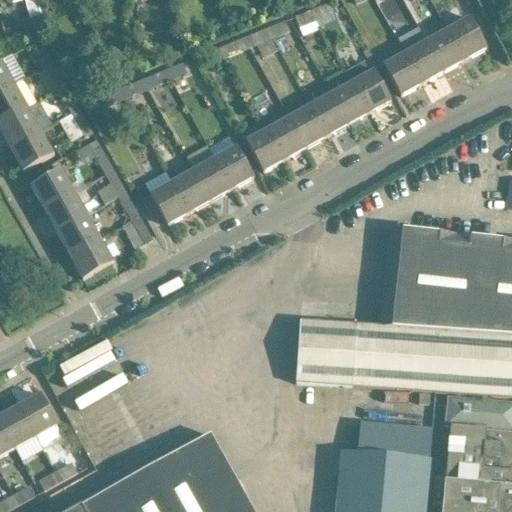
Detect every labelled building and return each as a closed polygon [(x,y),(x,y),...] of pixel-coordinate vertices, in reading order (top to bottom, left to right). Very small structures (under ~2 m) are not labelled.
[(37,0),(36,0),(26,3),(30,20),(34,19),(38,38),(45,34),(41,17),(42,17),(37,0)] [(330,7),(313,14),(317,24),(334,17),(330,7)] [(317,24),(313,14),(296,21),(303,39),(320,32),(317,24)] [(469,21),(447,33),(464,64),(486,52),(469,21)] [(286,26),(269,33),(273,42),(290,35),(286,26)] [(273,42),(269,33),(252,40),(259,57),(276,50),(273,42)] [(447,33),(426,44),(443,75),(464,64),(447,33)] [(33,48),(45,71),(54,66),(42,43),(33,48)] [(241,44),(224,51),(228,61),(245,54),(241,44)] [(426,44),(405,56),(422,87),(443,75),(426,44)] [(228,61),(224,51),(207,58),(211,68),(228,61)] [(422,87),(405,56),(383,68),(401,99),(422,87)] [(0,64),(0,95),(15,87),(2,63),(0,64)] [(45,71),(58,94),(67,89),(54,66),(45,71)] [(183,68),(166,75),(170,85),(187,78),(183,68)] [(373,74),(351,86),(369,117),(390,105),(373,74)] [(170,85),(166,75),(149,82),(153,92),(170,85)] [(351,86),(330,97),(348,128),(369,117),(351,86)] [(0,95),(0,125),(28,111),(15,87),(0,95)] [(140,87),(123,94),(126,103),(143,96),(140,87)] [(58,94),(71,118),(80,113),(67,89),(58,94)] [(126,103),(123,94),(106,101),(110,110),(126,103)] [(330,97),(309,109),(327,140),(348,128),(330,97)] [(309,109),(288,121),(306,152),(327,140),(309,109)] [(0,125),(0,133),(9,151),(41,134),(28,111),(0,125)] [(80,113),(71,118),(84,141),(93,136),(80,113)] [(288,121),(267,132),(285,163),(306,152),(288,121)] [(285,163),(267,132),(246,144),(263,175),(285,163)] [(41,134),(9,151),(23,175),(54,158),(41,134)] [(93,155),(105,178),(114,173),(101,150),(93,155)] [(236,150),(214,162),(231,193),(253,181),(236,150)] [(214,162),(193,174),(210,205),(231,193),(214,162)] [(30,189),(43,212),(74,195),(61,171),(30,189)] [(105,178),(118,202),(127,197),(114,173),(105,178)] [(193,174),(172,185),(189,216),(210,205),(193,174)] [(189,216),(172,185),(150,197),(168,228),(189,216)] [(43,212),(56,236),(87,218),(74,195),(43,212)] [(118,202),(131,225),(140,220),(127,197),(118,202)] [(56,236),(69,259),(100,242),(87,218),(56,236)] [(140,220),(131,225),(121,231),(134,254),(153,244),(140,220)] [(511,244),(391,231),(380,329),(300,324),(296,387),(511,400),(511,244)] [(100,242),(69,259),(82,283),(113,266),(100,242)] [(40,397),(19,409),(36,440),(57,428),(40,397)] [(419,407),(429,408),(430,398),(419,397),(419,407)] [(443,506),(442,511),(511,511),(511,474),(511,475),(511,469),(511,405),(447,399),(445,419),(444,429),(449,430),(445,482),(443,506)] [(19,409),(0,419),(0,424),(15,452),(36,440),(19,409)] [(0,424),(0,459),(15,452),(0,424)] [(356,455),(340,454),(335,511),(423,511),(431,431),(359,425),(356,455)] [(251,511),(210,438),(80,510),(80,511),(251,511)] [(71,466),(55,475),(60,484),(76,475),(71,466)] [(60,484),(55,475),(38,484),(44,493),(60,484)] [(29,490),(13,498),(18,508),(34,499),(29,490)] [(10,511),(18,508),(13,498),(0,505),(0,511),(10,511)]
